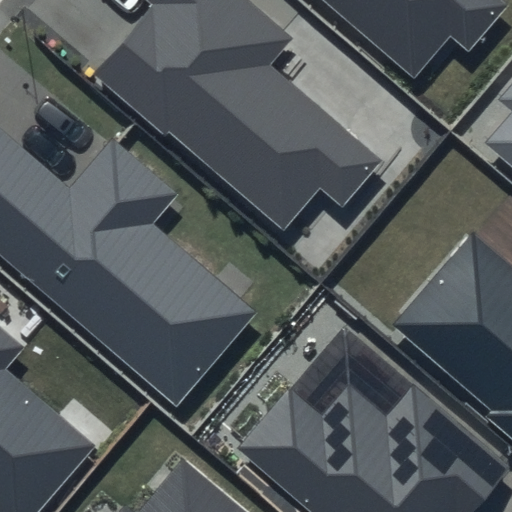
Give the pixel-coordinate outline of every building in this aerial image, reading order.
[(286,30),(250,0),(113,0),(129,13),(84,65),(268,222),(284,204),(307,223),(367,153),(260,62),(286,30)] [(317,0),(396,66),(451,0),(317,0)] [(511,51),(455,119),(511,166),(511,51)] [(163,168),(84,101),(43,150),(0,113),(0,247),(137,364),(206,285),(123,215),(163,168)] [(511,281),(501,293),(457,254),(391,328),(511,437),(511,281)] [(0,501),(107,379),(0,286),(0,501)] [(449,511),(491,463),(401,386),(381,410),(345,379),(318,410),(280,378),(218,451),(289,511),(449,511)] [(121,489),(101,511),(244,511),(255,500),(182,439),(135,496),(121,489)]
